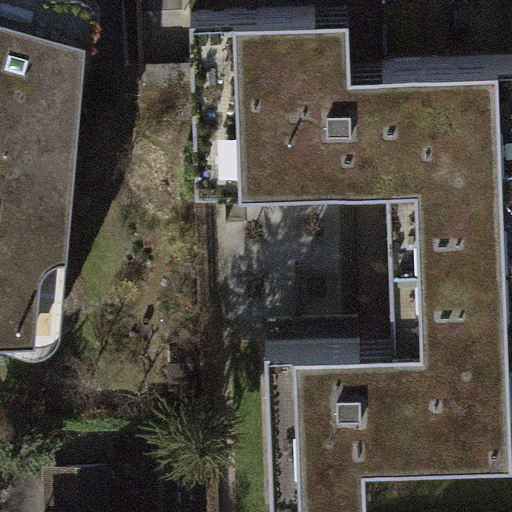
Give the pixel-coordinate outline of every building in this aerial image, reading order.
[(0,0),(0,317),(17,317),(15,307),(54,304),(74,88),(65,81),(73,0),(0,0)] [(356,174),(346,22),(318,24),(317,6),(194,14),(204,165),(281,160),(282,179),(356,174)] [(390,255),(511,249),(511,53),(409,58),(382,59),(390,255)] [(511,249),(390,255),(398,455),(511,450),(511,249)] [(366,497),(365,344),(271,344),(272,478),(320,478),(320,498),(366,497)] [(111,511),(110,465),(65,466),(65,480),(49,481),(49,511),(111,511)]
